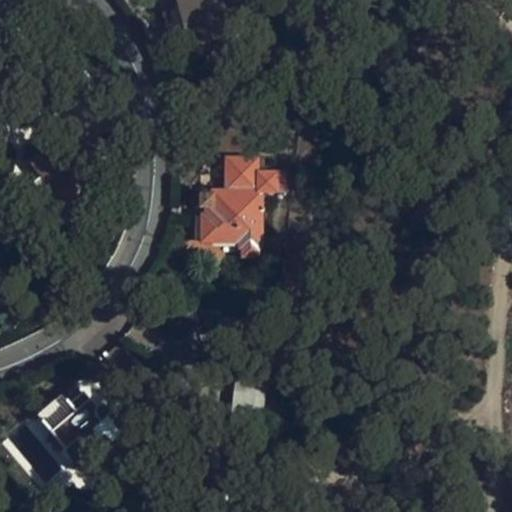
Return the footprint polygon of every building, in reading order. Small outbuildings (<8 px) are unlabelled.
[(245,23),(239,0),(177,0),(180,11),(186,33),(208,27),(209,32),(245,23)] [(168,38),(186,33),(180,11),(162,16),(168,38)] [(0,47),(6,51),(15,38),(0,27),(0,47)] [(56,32),(51,27),(43,34),(47,39),(56,32)] [(70,213),(110,187),(72,134),(33,162),(44,177),(35,183),(52,206),(60,200),(70,213)] [(206,208),(206,215),(211,215),(212,241),(238,240),(239,247),(244,246),(244,254),(261,255),(261,247),(265,246),(265,194),(275,194),(274,174),(257,175),(257,160),(226,161),(226,193),(200,194),(200,207),(206,208)] [(44,177),(33,162),(17,174),(53,225),(70,213),(60,200),(52,206),(35,183),(44,177)] [(211,215),(206,215),(200,215),(201,241),(212,241),(211,215)] [(86,391),(67,406),(73,414),(51,433),(67,454),(62,457),(78,475),(113,446),(112,443),(123,434),(86,391)] [(73,414),(67,406),(44,425),(51,433),(73,414)]
